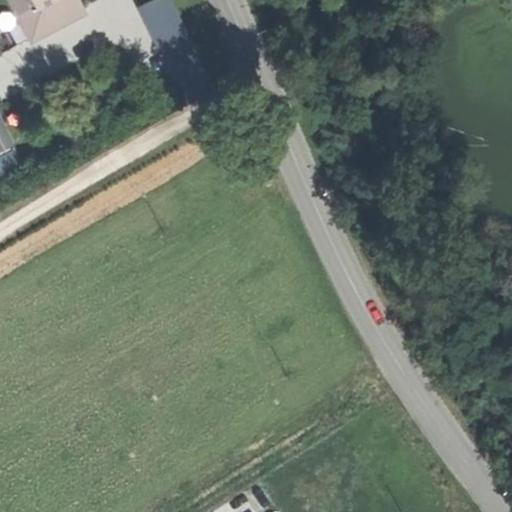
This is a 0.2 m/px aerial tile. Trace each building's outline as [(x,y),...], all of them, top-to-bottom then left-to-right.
[(4,0),(16,21),(31,13),(24,0),(4,0)] [(79,12),(72,0),(55,0),(31,13),(16,21),(26,40),(79,12)] [(24,0),(31,13),(55,0),(24,0)] [(214,82),(174,0),(146,0),(138,4),(184,97),(214,82)] [(0,107),(0,151),(16,144),(0,107)]
